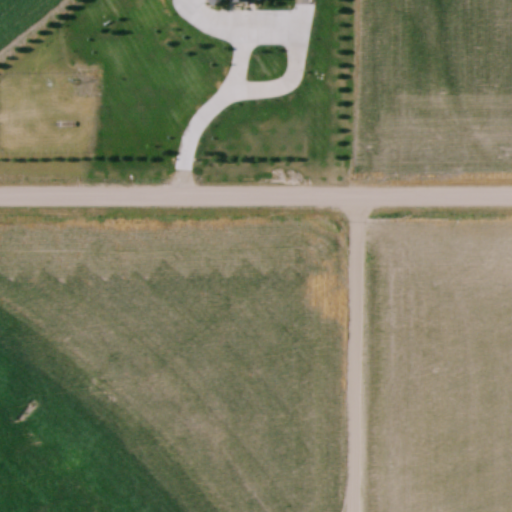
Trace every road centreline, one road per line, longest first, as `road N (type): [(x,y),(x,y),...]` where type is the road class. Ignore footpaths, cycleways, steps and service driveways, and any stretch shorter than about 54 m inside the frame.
road 1 (residential): [(0,195),(511,195)]
road 2 (residential): [(356,511),(360,196)]
